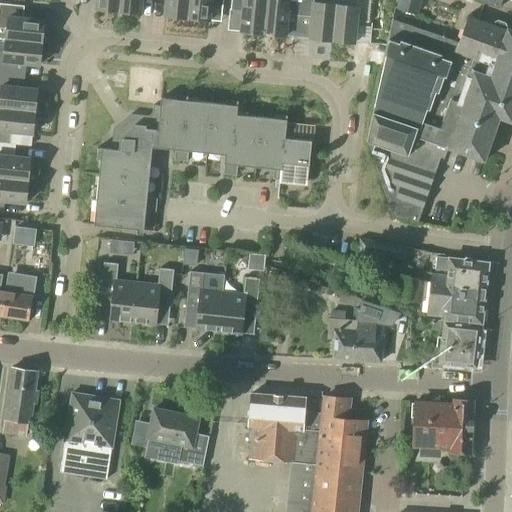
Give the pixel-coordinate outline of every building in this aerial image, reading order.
[(96,0),(95,9),(118,12),(119,0),(96,0)] [(119,0),(118,12),(141,14),(141,0),(119,0)] [(165,0),(164,16),(187,19),(188,0),(165,0)] [(188,0),(187,19),(209,21),(211,2),(222,3),(222,0),(188,0)] [(230,0),(230,10),(242,11),(240,32),(263,34),(266,0),(230,0)] [(266,0),(263,34),(285,37),(287,15),(299,16),(300,0),(266,0)] [(300,0),(299,16),(311,18),(309,39),(332,41),(335,5),(313,3),(312,0),(300,0)] [(335,5),(332,41),(354,43),(356,22),(367,23),(369,0),(348,0),(348,6),(335,5)] [(395,0),(394,9),(417,14),(420,0),(395,0)] [(435,17),(437,0),(426,0),(424,15),(435,17)] [(511,0),(472,0),(498,9),(501,0),(509,0),(509,2),(511,2),(511,0)] [(0,39),(6,40),(6,39),(42,43),(44,20),(23,18),(24,8),(0,4),(0,39)] [(489,24),(467,17),(458,43),(393,20),(367,138),(392,218),(417,223),(423,208),(415,205),(435,145),(484,162),(499,119),(511,123),(511,30),(507,29),(504,24),(496,20),(489,24)] [(0,51),(0,73),(3,74),(4,62),(39,65),(41,45),(42,43),(6,39),(6,40),(5,42),(4,52),(0,51)] [(9,65),(9,76),(24,77),(24,65),(9,65)] [(0,108),(35,112),(37,89),(2,86),(3,74),(0,73),(0,108)] [(101,148),(93,225),(144,231),(146,211),(156,212),(157,199),(147,198),(152,148),(175,150),(174,160),(187,162),(188,151),(225,155),(223,174),(236,176),(237,166),(274,169),(273,180),(279,180),(284,139),(286,123),(287,120),(236,115),(237,106),(161,98),(160,107),(153,106),(152,114),(148,117),(129,115),(113,129),(111,149),(101,148)] [(0,143),(10,144),(11,132),(31,134),(32,134),(35,112),(0,108),(0,143)] [(279,180),(279,183),(307,185),(308,170),(311,142),(292,140),(294,124),(286,123),(284,139),(279,180)] [(0,143),(0,178),(28,181),(30,158),(23,158),(14,157),(15,145),(10,144),(0,143)] [(0,212),(3,213),(4,201),(25,203),(28,181),(0,178),(0,212)] [(36,229),(14,227),(12,244),(34,247),(36,229)] [(355,258),(355,259),(368,262),(370,253),(373,242),(359,239),(355,258)] [(122,242),(109,240),(108,252),(120,254),(122,242)] [(382,243),(380,255),(404,260),(406,248),(382,243)] [(183,265),(196,266),(197,251),(184,249),(183,265)] [(249,254),(247,270),(263,271),(264,256),(249,254)] [(465,300),(484,302),(488,263),(472,261),(470,259),(465,258),(463,260),(437,257),(436,269),(447,271),(447,276),(431,274),(430,289),(445,290),(446,285),(467,288),(465,300)] [(132,323),(136,283),(116,280),(117,264),(103,263),(98,310),(111,312),(110,321),(132,323)] [(136,283),(132,323),(155,326),(156,316),(168,317),(173,270),(159,269),(157,285),(136,283)] [(203,274),(189,272),(184,319),(197,320),(196,331),(218,333),(222,292),(201,290),(203,274)] [(4,292),(1,316),(29,320),(32,296),(33,296),(36,277),(7,273),(4,292)] [(421,303),(424,282),(396,274),(391,294),(421,303)] [(284,293),(286,278),(267,275),(265,290),(284,293)] [(222,292),(218,333),(241,335),(242,326),(253,327),(258,280),(244,278),(243,294),(222,292)] [(481,324),(484,302),(465,300),(467,288),(446,285),(445,290),(430,289),(426,316),(462,320),(462,322),(481,324)] [(341,293),(338,303),(359,309),(361,300),(341,293)] [(328,320),(326,339),(334,339),(333,359),(353,360),(355,322),(344,321),(344,312),(330,311),(330,320),(328,320)] [(476,368),(481,327),(433,321),(432,329),(440,330),(438,348),(430,348),(428,362),(476,368)] [(355,322),(353,360),(380,362),(383,323),(355,322)] [(5,418),(2,434),(26,437),(28,422),(30,422),(32,405),(36,405),(39,391),(35,390),(37,371),(12,367),(12,369),(12,370),(5,418)] [(112,448),(119,400),(72,393),(64,441),(65,441),(60,473),(105,480),(110,448),(112,448)] [(316,469),(360,473),(366,421),(344,419),(346,399),(323,396),(321,414),(303,412),(304,398),(251,394),(249,426),(252,426),(250,460),(316,465),(316,469)] [(473,404),(473,401),(452,399),(452,404),(416,402),(416,404),(413,446),(427,447),(450,448),(450,453),(465,453),(471,454),(473,404)] [(153,409),(148,439),(166,442),(163,461),(178,464),(178,462),(202,467),(208,436),(195,433),(198,418),(153,409)] [(0,503),(1,504),(4,487),(3,487),(8,456),(0,454),(0,503)] [(356,511),(360,473),(316,469),(311,511),(356,511)]
